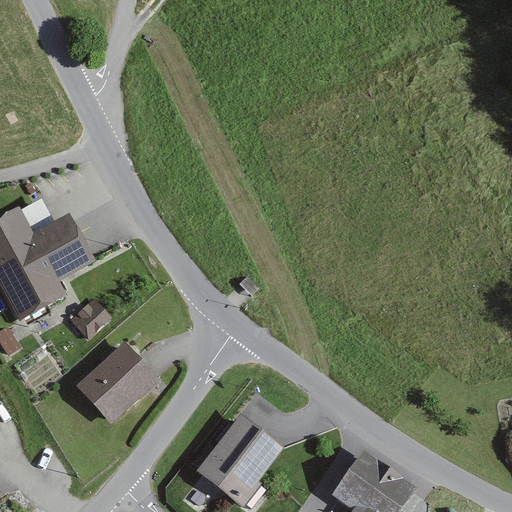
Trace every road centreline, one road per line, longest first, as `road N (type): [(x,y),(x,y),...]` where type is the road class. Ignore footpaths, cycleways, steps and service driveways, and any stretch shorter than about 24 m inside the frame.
road 1 (tertiary): [(511,506),(382,436),(240,328)]
road 2 (tertiary): [(240,328),(171,255),(84,101)]
road 3 (unclassified): [(240,328),(120,483)]
